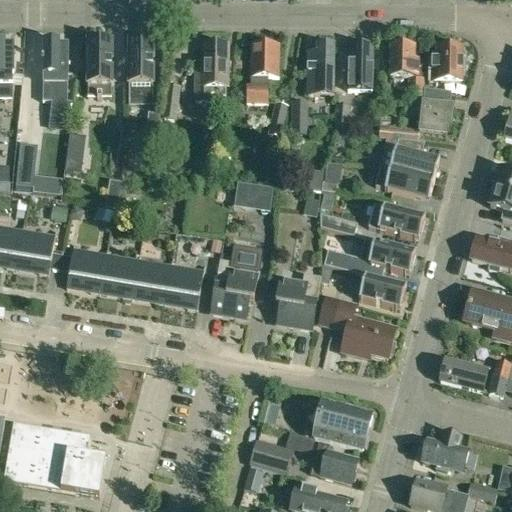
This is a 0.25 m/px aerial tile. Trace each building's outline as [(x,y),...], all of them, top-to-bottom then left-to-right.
[(12,98),(12,89),(12,78),(13,79),(13,49),(5,49),(5,45),(0,45),(0,103),(4,104),(4,98),(12,98)] [(59,47),(43,46),(42,88),(68,88),(68,50),(59,49),(59,47)] [(87,46),(87,100),(111,100),(111,50),(105,50),(105,46),(87,46)] [(131,90),(131,105),(150,105),(150,90),(152,90),(152,49),(146,49),(146,46),(128,46),(128,90),(131,90)] [(201,48),(200,74),(194,74),(194,104),(209,105),(210,90),(225,91),(225,81),(228,81),(229,49),(201,48)] [(279,82),(279,50),(250,49),(250,81),(251,82),(251,91),(247,91),(247,107),(268,108),(268,82),(279,82)] [(307,79),(307,99),(333,100),(333,80),(334,80),(334,51),(316,51),(316,57),(307,57),(307,79)] [(347,94),(358,95),(359,82),(371,82),(372,51),(354,51),(353,65),(345,65),(345,81),(347,82),(347,94)] [(408,106),(409,106),(421,107),(422,89),(422,82),(417,82),(418,64),(414,64),(415,52),(389,51),(389,82),(408,82),(408,88),(408,106)] [(427,80),(427,85),(458,86),(458,75),(461,75),(462,53),(437,52),(436,62),(432,62),(432,74),(432,80),(427,80)] [(179,90),(167,88),(163,122),(175,124),(179,90)] [(266,138),(279,141),(288,109),(274,105),(266,138)] [(421,108),(421,107),(409,106),(407,119),(420,120),(419,132),(406,131),(405,144),(418,145),(418,138),(446,141),(453,111),(421,108)] [(291,107),(290,140),(306,141),(307,107),(291,107)] [(333,130),(346,132),(348,109),(336,108),(333,130)] [(148,115),(146,135),(158,136),(160,116),(148,115)] [(405,144),(406,131),(381,129),(380,142),(405,144)] [(439,165),(425,162),(421,161),(424,147),(424,146),(397,144),(395,155),(385,152),(380,171),(434,185),(439,165)] [(37,149),(20,147),(15,189),(32,191),(37,149)] [(9,169),(0,169),(0,185),(9,185),(9,169)] [(434,185),(380,171),(375,190),(385,193),(384,194),(428,206),(434,185)] [(493,192),(511,197),(511,178),(498,174),(493,192)] [(109,182),(105,210),(117,212),(121,184),(109,182)] [(234,205),(247,207),(249,188),(237,186),(234,205)] [(322,187),(320,196),(335,198),(336,189),(322,187)] [(511,228),(511,197),(493,192),(488,210),(499,213),(496,224),(511,228)] [(368,231),(417,244),(418,245),(425,222),(374,208),(368,231)] [(320,218),(320,231),(354,240),(357,228),(320,218)] [(6,272),(15,274),(22,236),(0,232),(0,266),(7,268),(6,272)] [(55,242),(22,236),(15,274),(16,274),(17,269),(40,273),(39,278),(49,280),(55,242)] [(511,266),(511,245),(497,241),(494,240),(492,244),(477,240),(471,264),(489,269),(487,274),(498,277),(499,272),(510,275),(511,266)] [(368,268),(408,279),(409,280),(415,256),(374,245),(368,268)] [(75,247),(74,247),(66,292),(67,292),(68,288),(90,291),(89,296),(99,298),(100,293),(106,260),(73,254),(75,247)] [(106,260),(100,293),(123,297),(122,302),(132,303),(133,299),(138,265),(106,260)] [(211,316),(246,322),(249,305),(253,306),(257,281),(235,277),(237,267),(219,264),(211,316)] [(171,271),(138,265),(133,299),(155,302),(154,307),(164,309),(165,304),(171,271)] [(171,271),(165,304),(187,308),(187,313),(196,314),(204,269),(203,269),(202,276),(171,271)] [(279,311),(277,327),(312,333),(321,281),(303,278),(302,289),(280,285),(276,310),(279,311)] [(359,303),(398,314),(400,314),(406,291),(365,280),(359,303)] [(511,345),(511,306),(472,296),(464,325),(495,333),(494,341),(511,345)] [(326,302),(319,328),(332,332),(339,305),(326,302)] [(355,309),(339,305),(332,332),(347,335),(341,356),(358,361),(359,356),(387,363),(388,358),(391,359),(394,348),(391,347),(395,332),(352,321),(355,309)] [(481,395),(485,379),(487,374),(477,371),(446,363),(439,385),(471,394),(471,393),(481,395)] [(511,369),(497,366),(488,399),(501,402),(506,385),(510,386),(511,377),(511,369)] [(362,455),(372,419),(323,406),(313,443),(362,455)] [(12,427),(3,486),(101,501),(107,464),(86,461),(89,440),(12,427)] [(277,477),(287,480),(293,455),(256,445),(249,470),(277,477)] [(468,456),(458,453),(428,445),(422,466),(463,477),(468,456)] [(341,458),(328,455),(330,449),(319,446),(311,477),(320,480),(320,481),(351,490),(357,465),(341,461),(341,458)] [(511,473),(504,471),(499,492),(509,495),(509,497),(511,497),(511,473)] [(243,493),(258,497),(263,478),(248,474),(243,493)] [(450,511),(455,497),(446,495),(447,491),(433,488),(432,491),(417,487),(410,511),(415,511),(450,511)] [(471,489),(468,501),(495,508),(498,497),(471,489)] [(345,511),(347,506),(304,495),(293,493),(288,511),(345,511)]
